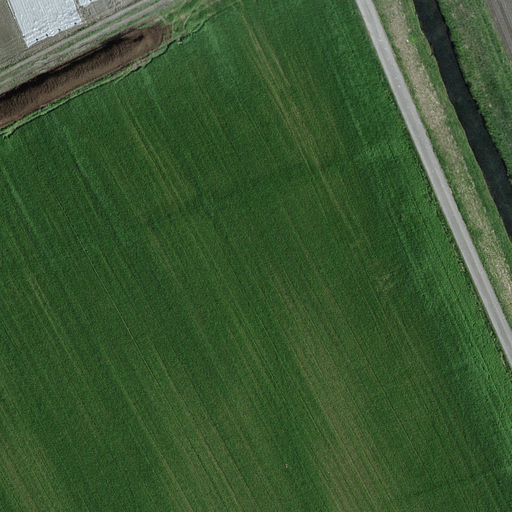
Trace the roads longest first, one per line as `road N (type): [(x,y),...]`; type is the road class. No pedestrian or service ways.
road 1 (unclassified): [(363,0),(511,349)]
road 2 (track): [(0,80),(155,0)]
